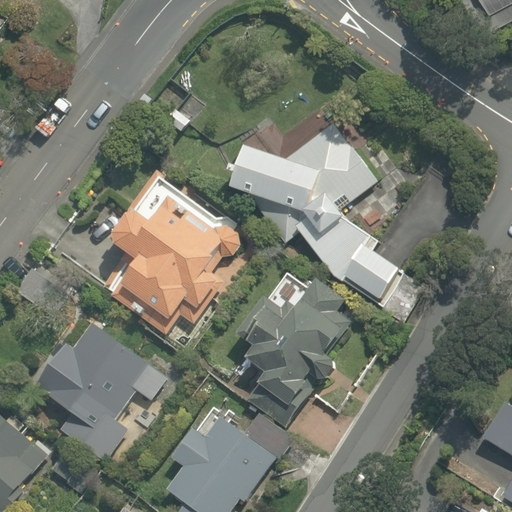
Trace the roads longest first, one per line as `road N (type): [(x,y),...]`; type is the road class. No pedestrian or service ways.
road 1 (residential): [(511,193),(316,511)]
road 2 (tertiary): [(174,0),(0,225)]
road 3 (residential): [(348,0),(511,121)]
